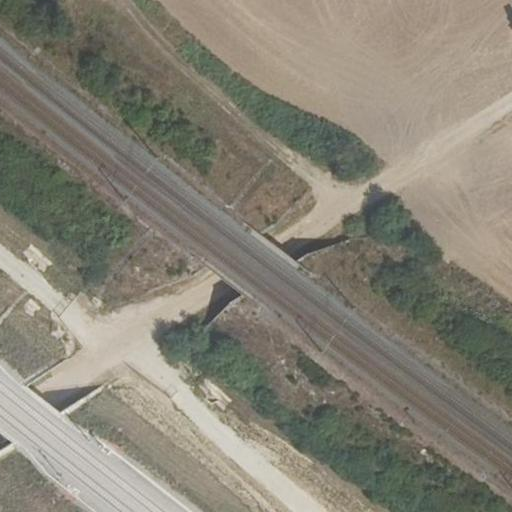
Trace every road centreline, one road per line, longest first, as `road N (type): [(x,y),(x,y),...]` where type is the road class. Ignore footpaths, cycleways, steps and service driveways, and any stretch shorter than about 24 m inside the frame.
road 1 (track): [(0,428),(511,103)]
road 2 (track): [(0,254),(62,306),(130,345),(310,511)]
road 3 (track): [(126,0),(165,48),(245,112),(343,210)]
